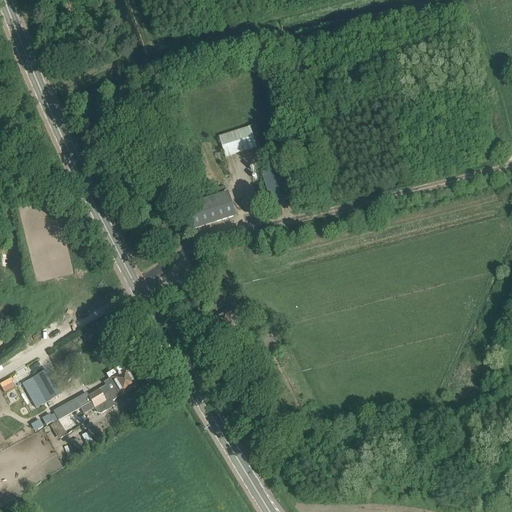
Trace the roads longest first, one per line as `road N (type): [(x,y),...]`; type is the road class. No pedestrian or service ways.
road 1 (tertiary): [(137,290),(4,0)]
road 2 (tertiary): [(268,511),(137,290)]
road 3 (unclassified): [(0,374),(137,290)]
